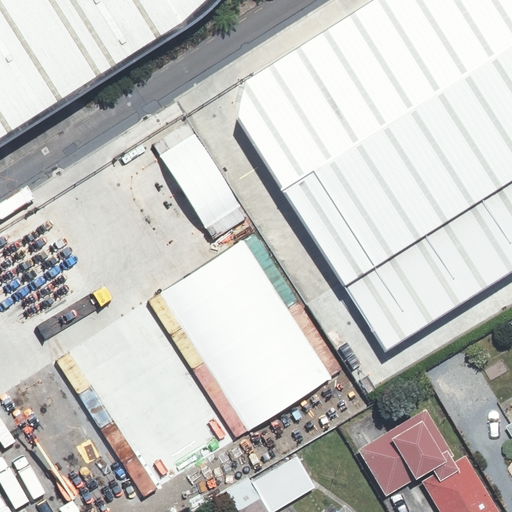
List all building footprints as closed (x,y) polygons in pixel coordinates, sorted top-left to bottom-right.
[(0,0),(0,143),(181,29),(201,15),(217,0),(216,0),(0,0)] [(511,0),(370,0),(248,77),(240,115),(388,349),(511,270),(511,0)] [(468,354),(432,376),(461,423),(496,401),(468,354)] [(387,491),(418,473),(441,511),(502,511),(465,448),(457,453),(427,400),(358,441),(387,491)] [(294,446),(246,473),(266,509),(314,482),(294,446)] [(268,511),(266,509),(246,473),(223,486),(237,511),(268,511)]
